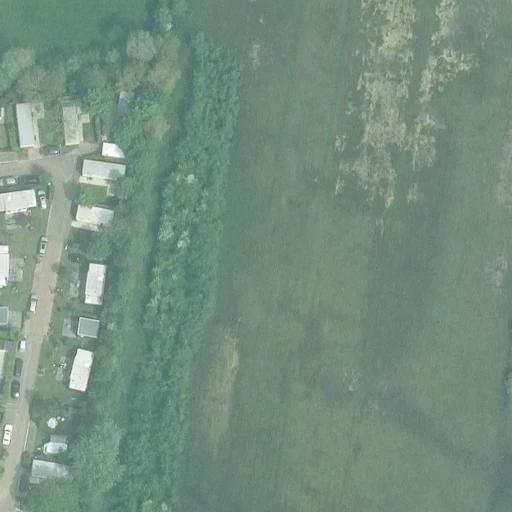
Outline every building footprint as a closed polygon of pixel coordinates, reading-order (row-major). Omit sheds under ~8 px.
[(127,137),(132,95),(118,93),(112,136),(127,137)] [(18,149),(33,147),(28,105),(14,107),(18,149)] [(78,143),(75,108),(60,109),(64,146),(78,145),(78,143)] [(82,161),(80,176),(122,181),(124,167),(82,161)] [(4,218),(40,220),(41,206),(5,203),(4,218)] [(118,215),(78,207),(75,221),(116,229),(118,215)] [(0,253),(32,255),(33,243),(0,239),(0,253)] [(69,251),(67,263),(100,268),(102,256),(69,251)] [(0,277),(0,289),(28,291),(28,279),(0,277)] [(95,287),(64,282),(62,294),(93,300),(95,287)] [(93,333),(95,319),(59,313),(57,328),(93,333)] [(0,316),(0,329),(18,331),(19,317),(0,316)] [(51,345),(49,357),(84,363),(86,352),(51,345)] [(81,385),(45,379),(43,393),(78,399),(81,385)] [(29,476),(71,483),(73,469),(31,462),(29,476)]
